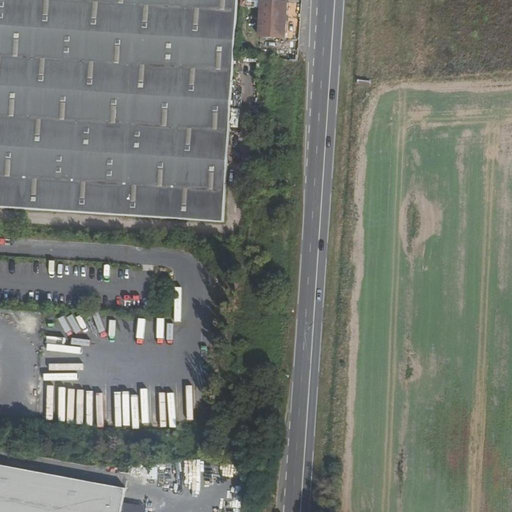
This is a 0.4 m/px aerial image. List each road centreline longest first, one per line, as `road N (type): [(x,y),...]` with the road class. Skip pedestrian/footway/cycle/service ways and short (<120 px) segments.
road 1 (primary): [(302,374),(339,0)]
road 2 (primary): [(326,0),(302,374)]
road 3 (unknown): [(0,256),(162,263),(154,287),(141,296),(0,287)]
road 4 (unknown): [(0,209),(193,227)]
road 5 (primary): [(293,511),(302,374)]
